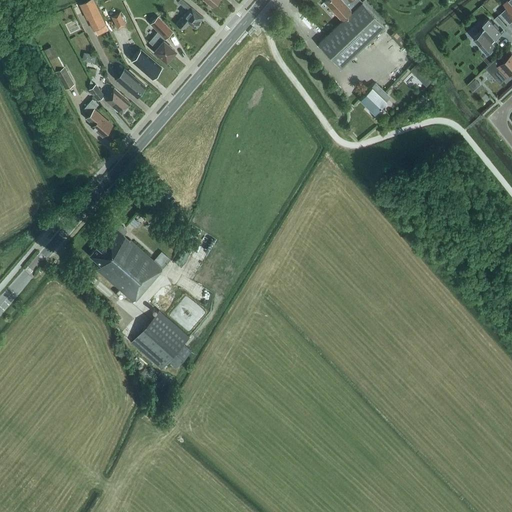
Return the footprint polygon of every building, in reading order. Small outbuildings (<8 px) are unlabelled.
[(87,0),(81,3),(80,4),(82,9),(87,19),(88,19),(100,13),(93,0),(87,0)] [(200,21),(200,20),(203,17),(182,0),(178,0),(177,1),(188,10),(182,17),(182,16),(175,24),(183,30),(189,23),(194,28),(200,21)] [(342,21),(318,44),(340,67),(384,26),(382,24),(387,20),(367,0),(363,0),(342,21)] [(325,0),(324,2),(342,21),(363,0),(359,0),(360,0),(359,0),(325,0)] [(507,7),(500,13),(510,24),(511,21),(511,0),(507,0),(504,4),(507,7)] [(76,13),(83,25),(89,22),(87,19),(82,9),(76,13)] [(111,16),(117,28),(125,24),(119,12),(111,16)] [(156,49),(155,51),(166,61),(175,51),(163,41),(165,39),(172,32),(158,16),(150,24),(157,31),(149,42),(156,49)] [(498,16),(495,19),(501,26),(505,23),(498,16)] [(483,30),(483,29),(474,37),(488,52),(496,44),(493,41),(496,38),(496,39),(502,33),(489,18),(483,24),(486,27),(483,30)] [(95,30),(100,41),(110,37),(104,26),(95,30)] [(64,89),(74,84),(64,66),(63,67),(51,46),(43,50),(64,89)] [(131,60),(136,64),(151,78),(161,67),(140,49),(131,60)] [(511,56),(506,49),(485,68),(486,68),(487,67),(492,72),(493,70),(503,81),(511,72),(511,56)] [(419,81),(428,74),(420,65),(412,72),(419,81)] [(145,86),(124,68),(115,78),(136,97),(145,86)] [(428,74),(421,81),(426,86),(433,78),(428,74)] [(476,79),(468,85),(473,91),(481,84),(476,79)] [(374,112),(387,99),(387,94),(375,83),(360,98),(374,112)] [(95,84),(88,89),(97,100),(104,95),(95,84)] [(130,103),(119,94),(118,94),(113,89),(104,99),(121,113),(130,103)] [(91,111),(89,114),(96,119),(91,125),(103,136),(112,125),(100,115),(101,114),(96,110),(100,105),(93,99),(87,107),(91,111)] [(479,199),(473,192),(468,195),(475,203),(479,199)] [(129,239),(129,240),(123,235),(123,234),(115,227),(111,231),(110,230),(102,239),(101,238),(96,244),(97,246),(89,255),(101,265),(97,269),(133,302),(162,268),(161,268),(166,264),(158,257),(154,261),(129,239)] [(158,311),(132,341),(161,367),(188,337),(158,311)]
